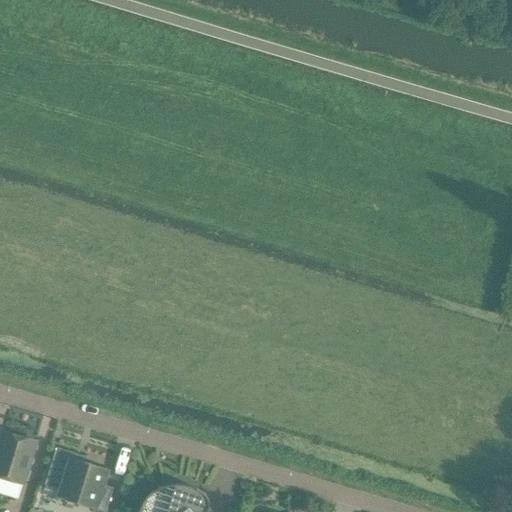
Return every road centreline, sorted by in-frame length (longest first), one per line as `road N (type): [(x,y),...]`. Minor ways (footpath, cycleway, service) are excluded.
road 1 (unclassified): [(106,0),(511,118)]
road 2 (residential): [(392,511),(0,394)]
